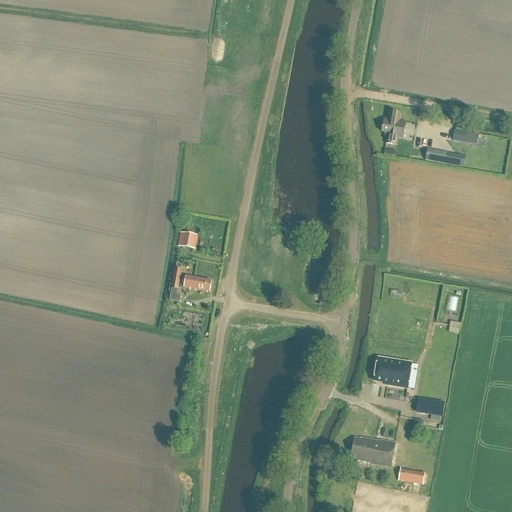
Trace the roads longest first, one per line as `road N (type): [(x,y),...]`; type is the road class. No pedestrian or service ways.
road 1 (unclassified): [(343,323),(353,246),(344,92),(358,0)]
road 2 (unclassified): [(228,302),(289,0)]
road 3 (unclassified): [(203,511),(228,302)]
road 4 (unclassified): [(286,511),(295,449),(343,323)]
